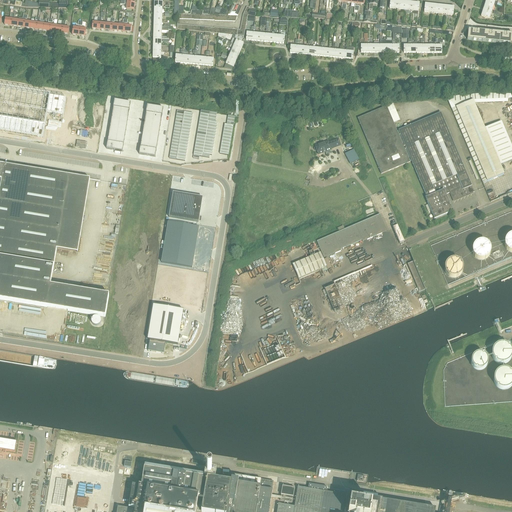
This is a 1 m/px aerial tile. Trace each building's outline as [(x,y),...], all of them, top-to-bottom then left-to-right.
[(377,0),(370,0),(370,1),(369,1),(369,9),(372,10),(373,6),(376,6),(377,6),(377,0)] [(397,9),(398,1),(391,0),(390,9),(397,9)] [(404,10),(405,2),(398,1),(397,9),(404,10)] [(412,2),(411,11),(418,12),(419,3),(412,2)] [(491,12),(493,5),(486,3),(483,10),(491,12)] [(431,13),(432,5),(425,4),(424,12),(431,13)] [(439,14),(439,6),(432,5),(431,13),(439,14)] [(446,15),(447,6),(439,6),(439,14),(438,16),(442,17),(442,14),(446,15)] [(447,6),(446,15),(453,15),(454,7),(447,6)] [(489,19),(491,12),(483,10),(481,16),(489,19)] [(377,21),(369,20),(370,12),(364,11),(363,22),(376,24),(377,21)] [(11,26),(13,14),(11,13),(10,19),(5,19),(4,25),(11,26)] [(37,23),(38,17),(36,17),(35,23),(31,22),(30,29),(36,30),(37,23)] [(49,31),(51,19),(49,19),(48,25),(44,24),(43,31),(49,31)] [(63,26),(64,21),(62,21),(61,27),(56,26),(56,32),(62,33),(63,27),(63,26)] [(475,40),(476,31),(468,30),(467,40),(475,40)] [(482,41),(483,32),(476,31),(475,40),(482,41)] [(490,42),(490,32),(483,32),(482,41),(490,42)] [(497,43),(498,33),(490,32),(490,42),(497,43)] [(227,34),(224,34),(221,34),(219,34),(218,33),(217,39),(226,43),(228,39),(229,40),(231,37),(241,41),(244,36),(237,35),(234,35),(232,35),(231,35),(229,35),(227,34)] [(504,43),(505,34),(498,33),(497,43),(504,43)] [(234,44),(233,46),(241,50),(243,44),(236,40),(234,44)] [(241,50),(233,46),(231,52),(238,55),(241,50)] [(236,61),(238,55),(231,52),(228,58),(236,61)] [(233,67),(236,61),(228,58),(226,64),(233,67)] [(63,117),(66,98),(0,87),(0,131),(43,138),(47,114),(63,117)] [(114,101),(106,149),(123,152),(131,103),(114,101)] [(452,110),(483,184),(504,175),(473,101),(452,110)] [(147,106),(139,154),(155,157),(163,109),(147,106)] [(425,198),(434,219),(453,211),(446,194),(450,193),(453,201),(474,192),(441,113),(399,131),(397,132),(386,107),(358,119),(381,174),(410,162),(411,161),(427,197),(425,198)] [(177,111),(169,158),(185,161),(193,114),(177,111)] [(201,111),(193,158),(199,159),(199,156),(209,158),(210,155),(212,155),(217,123),(215,122),(217,113),(201,111)] [(225,124),(220,154),(229,155),(235,116),(228,115),(227,124),(225,124)] [(320,145),(315,146),(315,147),(315,148),(314,149),(314,150),(315,151),(316,151),(317,151),(318,155),(331,150),(330,148),(333,147),(333,148),(341,145),(338,139),(331,142),(332,143),(329,144),(328,142),(324,143),(323,143),(322,142),(321,142),(320,143),(319,144),(320,145)] [(0,299),(105,317),(109,295),(51,286),(57,249),(69,176),(90,179),(100,181),(4,165),(0,164),(0,299)] [(171,201),(169,217),(198,222),(201,206),(202,198),(173,193),(172,201),(171,201)] [(380,215),(317,242),(324,258),(341,251),(340,249),(362,240),(363,242),(387,231),(380,215)] [(397,225),(393,227),(400,244),(404,242),(397,225)] [(167,228),(162,263),(192,268),(198,233),(167,228)] [(471,252),(472,255),(474,258),(476,259),(479,260),(482,260),(485,258),(487,256),(489,253),(489,250),(488,247),(486,245),(484,243),(481,242),(478,243),(475,244),(473,246),(471,249),(471,252)] [(320,253),(293,265),(299,279),(326,267),(320,253)] [(444,270),(445,273),(446,275),(449,277),(452,278),(455,277),(458,276),(460,274),(461,271),(462,268),(461,265),(459,262),(456,261),(453,260),(450,260),(447,261),(445,264),(444,267),(444,270)] [(425,290),(413,262),(408,265),(419,292),(425,290)] [(148,351),(148,352),(148,351),(163,353),(163,354),(164,354),(164,353),(165,344),(177,346),(183,311),(153,306),(147,341),(150,341),(148,351)] [(490,356),(491,359),(493,362),(496,364),(499,365),(503,365),(506,364),(508,361),(510,358),(511,354),(510,351),(508,348),(505,346),(501,345),(498,345),(494,346),(492,349),(490,352),(490,356)] [(470,363),(471,366),(472,369),(475,370),(477,371),(480,371),(483,370),(485,368),(487,365),(487,362),(486,359),(485,357),(482,355),(479,354),(476,354),(473,356),(471,358),(470,360),(470,363)] [(492,381),(493,385),(495,388),(498,390),(502,391),(505,390),(508,389),(511,386),(511,384),(511,375),(510,373),(507,371),(504,370),(500,370),(497,372),(494,374),(493,377),(492,381)] [(0,450),(15,453),(17,442),(0,439),(0,450)] [(203,477),(203,475),(145,466),(142,486),(132,484),(129,508),(135,509),(134,511),(268,511),(270,502),(271,502),(272,491),(273,490),(272,490),(273,482),(232,475),(232,478),(217,475),(216,480),(207,479),(207,478),(203,477)] [(110,494),(113,476),(104,474),(101,492),(110,494)] [(363,493),(362,497),(348,495),(348,496),(298,487),(295,507),(278,504),(277,511),(434,511),(435,509),(377,499),(377,495),(363,493)] [(295,489),(282,487),(281,495),(293,497),(295,489)]
